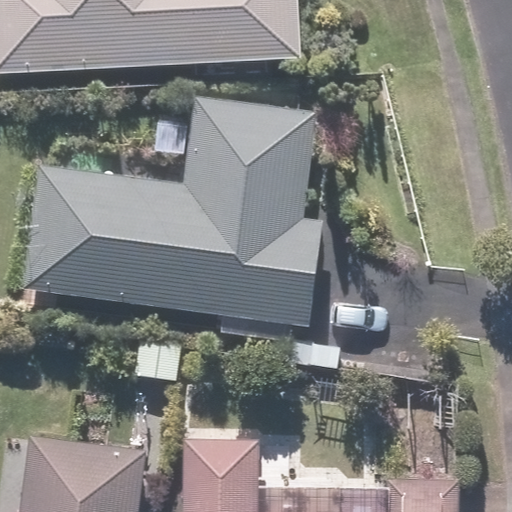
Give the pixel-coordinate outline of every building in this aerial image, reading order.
[(0,0),(0,78),(292,64),(288,0),(0,0)] [(34,171),(18,295),(300,332),(314,227),(294,225),(308,118),(188,103),(177,189),(34,171)] [(338,348),(268,341),(265,372),(334,380),(338,348)] [(181,348),(127,342),(122,384),(176,390),(181,348)] [(130,511),(137,456),(23,442),(14,511),(130,511)] [(454,511),(454,484),(250,484),(250,442),(176,442),(176,511),(454,511)]
